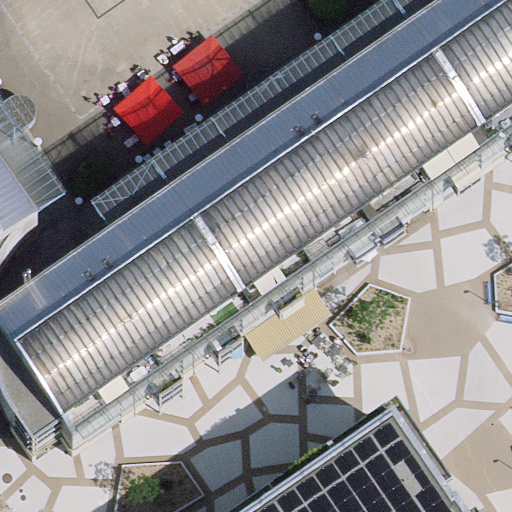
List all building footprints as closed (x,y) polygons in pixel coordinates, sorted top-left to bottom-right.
[(82,220),(108,258),(173,213),(292,133),(413,49),(474,7),(468,0),(397,0),(265,92),(82,220)] [(511,0),(484,0),(474,7),(413,49),(496,170),(511,158),(511,0)] [(292,133),(173,213),(256,332),(373,253),(496,170),(413,49),(292,133)] [(0,178),(32,225),(57,208),(0,124),(0,178)] [(0,178),(0,285),(8,277),(20,255),(42,239),(32,225),(0,178)] [(64,444),(74,457),(256,332),(173,213),(108,258),(70,283),(0,331),(0,405),(2,418),(35,463),(64,444)] [(449,511),(396,434),(284,511),(449,511)]
